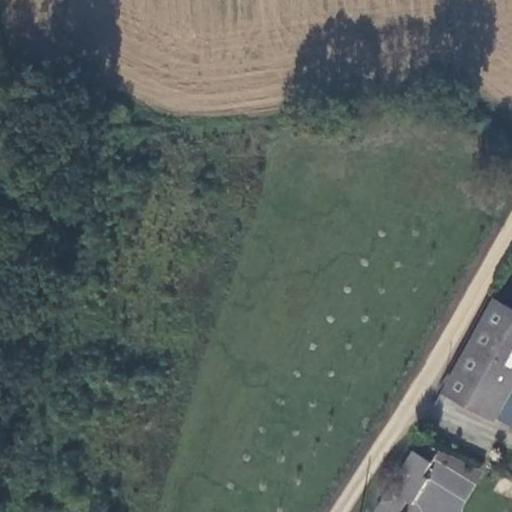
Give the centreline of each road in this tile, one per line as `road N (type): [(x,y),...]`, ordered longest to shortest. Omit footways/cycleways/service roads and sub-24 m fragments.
road 1 (residential): [(421,406),(511,250)]
road 2 (residential): [(350,511),(421,406)]
